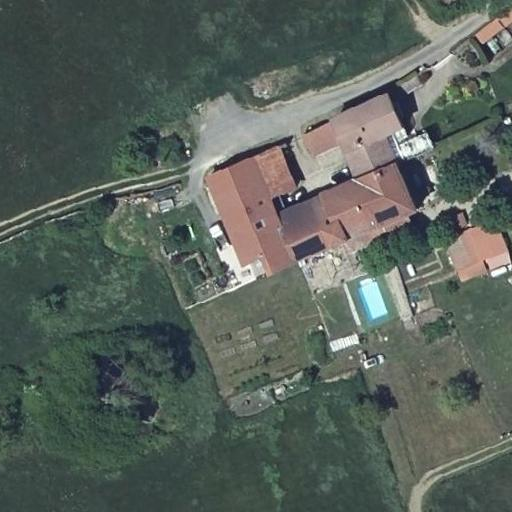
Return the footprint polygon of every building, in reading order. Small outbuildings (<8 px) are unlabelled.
[(468,40),(473,53),(496,39),(490,25),(468,40)] [(410,131),(393,91),(329,120),(356,179),(362,176),(398,160),(409,156),(433,146),(426,129),(402,140),(400,135),(410,131)] [(304,135),(311,151),(332,141),(323,122),(311,127),(311,132),(304,135)] [(320,252),(334,246),(328,229),(342,223),(328,190),(305,200),(281,145),(249,158),(277,220),(295,262),(320,252)] [(234,236),(277,220),(249,158),(206,175),(234,236)] [(420,213),(398,160),(362,176),(380,228),(420,213)] [(380,228),(362,176),(356,179),(328,190),(342,223),(328,229),(334,246),(380,228)] [(253,278),(295,262),(277,220),(234,236),(253,278)] [(472,227),(444,239),(458,271),(486,259),(472,227)]
